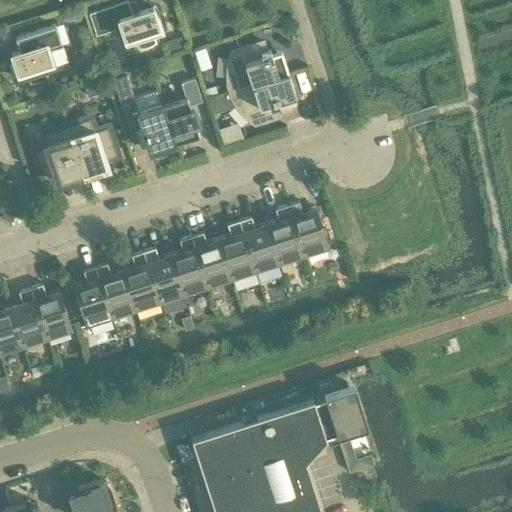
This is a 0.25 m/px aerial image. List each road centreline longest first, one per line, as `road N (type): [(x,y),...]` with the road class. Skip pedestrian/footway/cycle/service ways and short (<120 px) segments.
road 1 (residential): [(38,240),(341,142),(295,0)]
road 2 (unclassified): [(132,449),(81,437),(0,463)]
road 3 (residential): [(38,240),(0,121)]
